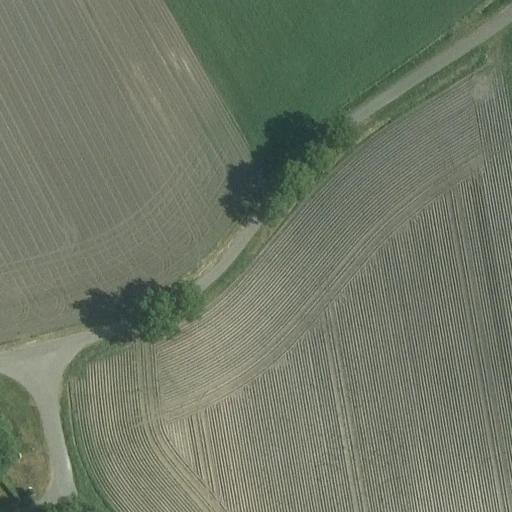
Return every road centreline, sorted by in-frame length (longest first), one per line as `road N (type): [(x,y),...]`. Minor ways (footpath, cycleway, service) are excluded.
road 1 (unclassified): [(43,349),(152,313),(221,268),(291,177),(344,125),(511,10)]
road 2 (unclassified): [(43,349),(51,428),(79,511)]
